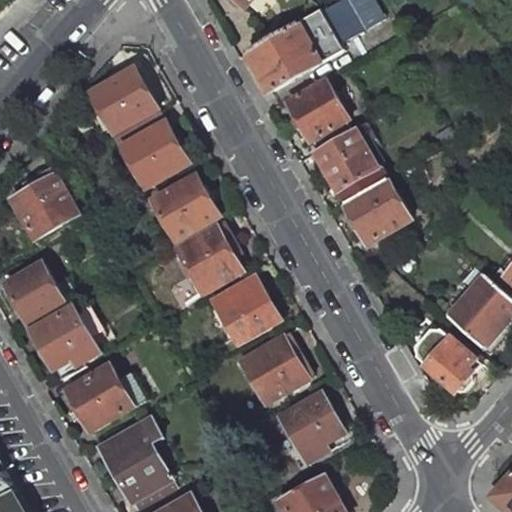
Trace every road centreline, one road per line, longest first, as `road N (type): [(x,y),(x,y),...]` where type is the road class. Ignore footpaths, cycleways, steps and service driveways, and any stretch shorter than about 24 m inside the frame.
road 1 (residential): [(446,492),(166,0)]
road 2 (residential): [(0,373),(76,511)]
road 3 (residential): [(0,108),(94,0)]
